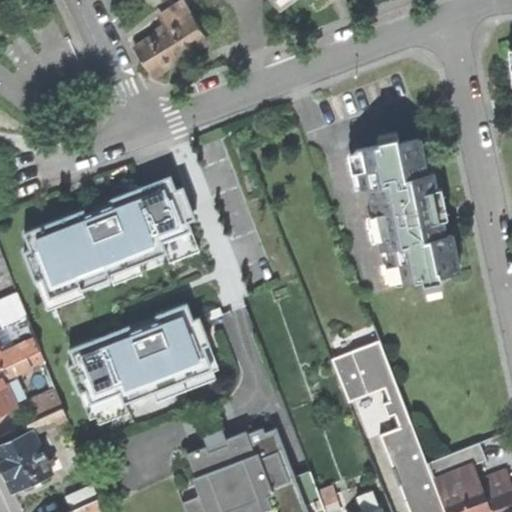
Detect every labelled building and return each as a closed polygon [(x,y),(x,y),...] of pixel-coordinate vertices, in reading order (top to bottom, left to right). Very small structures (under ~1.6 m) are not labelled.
[(0,0),(0,15),(4,11),(9,4),(9,0),(0,0)] [(270,0),(278,10),(290,0),(270,0)] [(182,56),(206,40),(188,13),(189,12),(181,1),(159,15),(166,27),(158,32),(134,48),(152,76),(182,56)] [(453,234),(447,236),(444,220),(433,172),(428,173),(420,138),(401,142),(400,135),(381,139),(382,143),(356,149),(365,189),(371,187),(384,250),(390,249),(398,286),(425,280),(426,284),(444,280),(443,276),(461,272),(453,234)] [(98,206),(22,235),(29,252),(23,257),(33,284),(37,284),(49,312),(200,253),(189,224),(195,221),(182,191),(176,193),(170,179),(98,206)] [(0,250),(0,281),(11,276),(0,250)] [(17,293),(0,299),(0,320),(2,327),(7,325),(17,346),(0,353),(0,368),(40,350),(24,314),(17,293)] [(144,323),(69,351),(74,365),(67,369),(75,390),(83,392),(89,406),(120,394),(123,403),(212,369),(204,348),(212,345),(203,319),(194,322),(188,307),(144,323)] [(44,360),(40,350),(0,368),(0,412),(15,406),(3,379),(44,360)] [(369,365),(377,386),(389,381),(381,360),(369,365)] [(353,403),(363,399),(357,385),(348,389),(353,403)] [(63,408),(54,390),(29,401),(37,419),(63,408)] [(67,419),(63,408),(37,419),(28,423),(32,432),(0,446),(0,460),(4,469),(13,490),(51,473),(49,467),(55,464),(52,458),(46,461),(34,434),(67,419)] [(222,443),(187,456),(202,499),(183,507),(184,511),(308,511),(276,432),(268,436),(265,430),(248,439),(246,434),(222,443)] [(511,511),(511,485),(511,486),(509,478),(506,471),(479,481),(473,464),(486,459),(480,444),(428,464),(446,511),(511,511)] [(383,478),(397,472),(387,448),(373,454),(383,478)] [(441,511),(426,471),(402,480),(413,511),(441,511)] [(91,484),(65,496),(71,510),(97,498),(91,484)] [(381,511),(373,491),(357,497),(362,511),(381,511)] [(99,498),(68,511),(96,511),(104,509),(99,498)]
